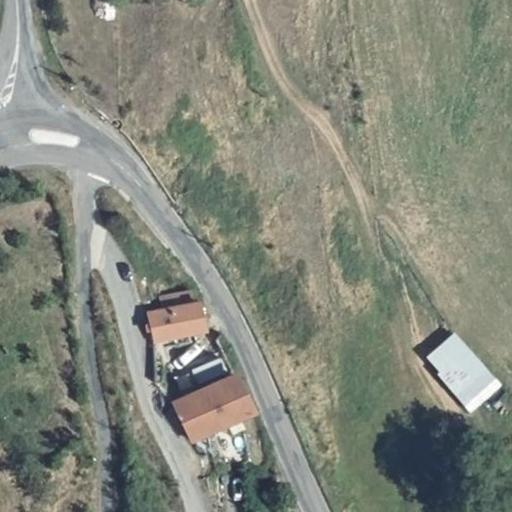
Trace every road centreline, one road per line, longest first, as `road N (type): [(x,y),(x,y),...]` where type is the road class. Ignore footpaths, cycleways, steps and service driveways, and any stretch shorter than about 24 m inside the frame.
road 1 (tertiary): [(316,511),(230,316),(170,222),(121,168),(89,148)]
road 2 (residential): [(89,148),(84,344),(105,450),(102,511)]
road 3 (unclassified): [(20,133),(17,0)]
